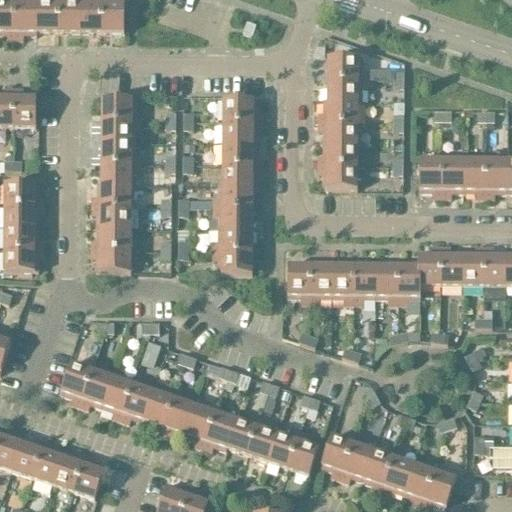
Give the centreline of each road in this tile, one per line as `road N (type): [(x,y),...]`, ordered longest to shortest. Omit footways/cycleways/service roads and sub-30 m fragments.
road 1 (residential): [(65,299),(69,85),(76,67),(291,66)]
road 2 (residential): [(511,229),(298,220),(290,205),(291,66)]
road 3 (residential): [(347,377),(230,336),(173,292),(149,288),(93,304),(65,299)]
road 4 (unclassified): [(511,56),(384,12)]
